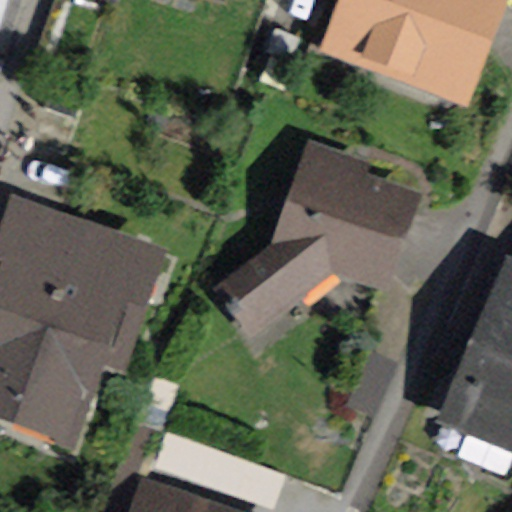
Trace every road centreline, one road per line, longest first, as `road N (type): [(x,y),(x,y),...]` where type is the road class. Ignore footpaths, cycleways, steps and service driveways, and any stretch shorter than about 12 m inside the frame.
road 1 (residential): [(511,171),(373,511)]
road 2 (unclassified): [(44,0),(0,123)]
